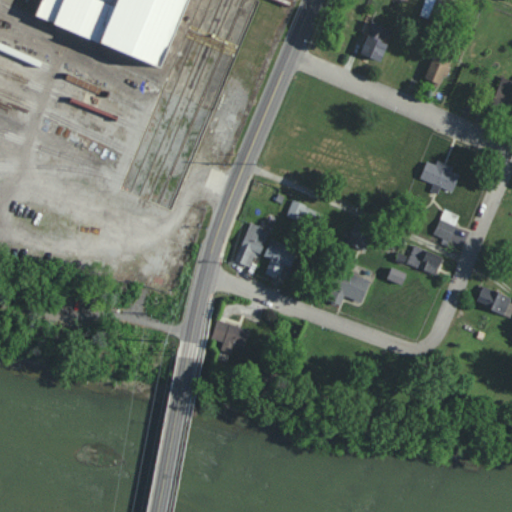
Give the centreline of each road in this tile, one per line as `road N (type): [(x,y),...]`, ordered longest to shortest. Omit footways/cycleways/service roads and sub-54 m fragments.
road 1 (tertiary): [(188,357),(221,211),(306,0)]
road 2 (residential): [(509,147),(285,50)]
road 3 (residential): [(306,311),(405,349),(425,345),(457,274)]
road 4 (tertiary): [(157,511),(188,357)]
